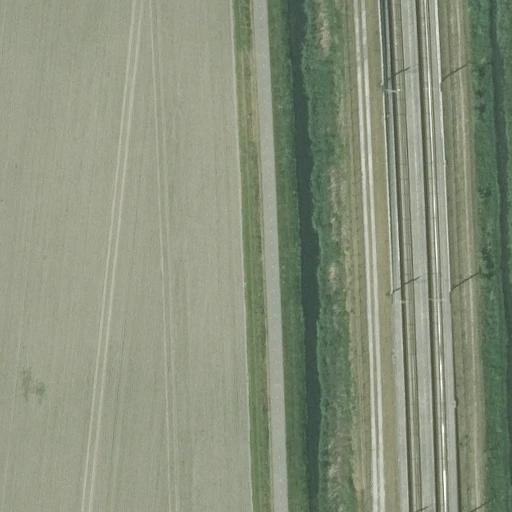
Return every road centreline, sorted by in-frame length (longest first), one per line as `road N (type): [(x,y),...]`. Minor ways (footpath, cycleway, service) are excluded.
road 1 (track): [(476,511),(453,0)]
road 2 (track): [(356,0),(378,511)]
